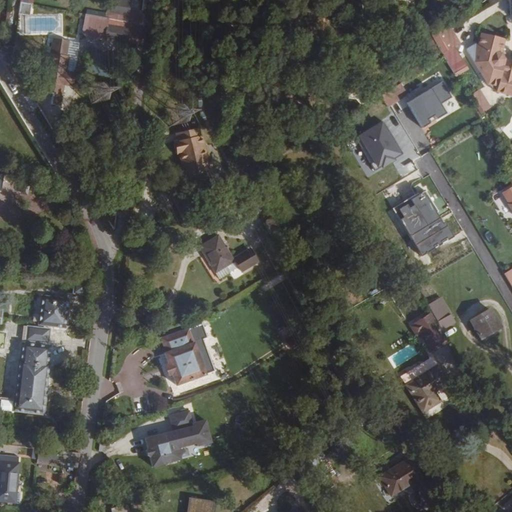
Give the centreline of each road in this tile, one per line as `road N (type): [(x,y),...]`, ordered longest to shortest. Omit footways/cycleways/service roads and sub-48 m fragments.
road 1 (residential): [(156,0),(121,241),(112,257)]
road 2 (unclassified): [(112,257),(78,499)]
road 3 (unclassified): [(0,58),(85,194),(112,257)]
